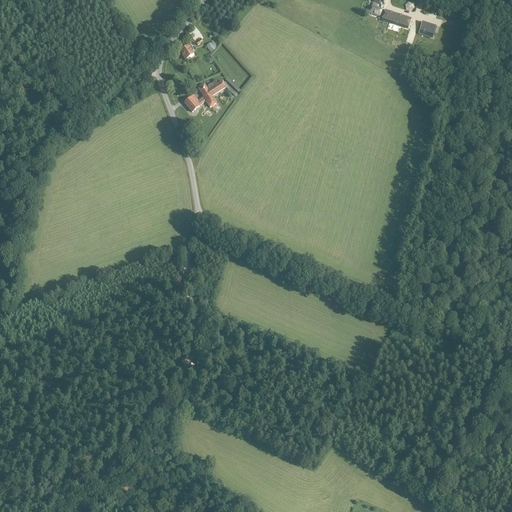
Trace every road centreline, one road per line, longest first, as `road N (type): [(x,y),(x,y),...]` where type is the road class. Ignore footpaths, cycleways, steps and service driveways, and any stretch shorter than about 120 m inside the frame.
road 1 (tertiary): [(511,352),(409,316),(199,217),(159,66),(203,0)]
road 2 (track): [(199,217),(185,271),(194,337),(171,395)]
road 3 (track): [(0,179),(50,160),(101,112)]
